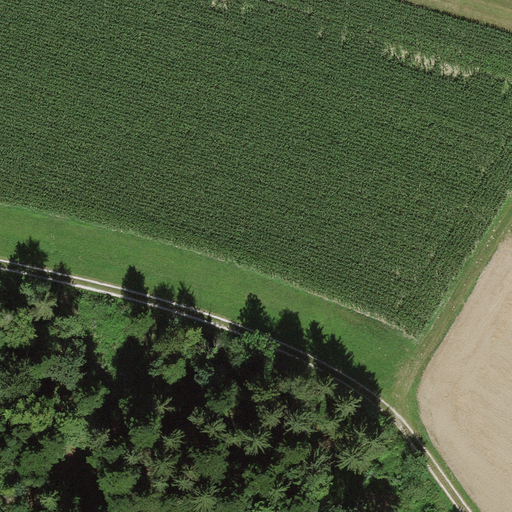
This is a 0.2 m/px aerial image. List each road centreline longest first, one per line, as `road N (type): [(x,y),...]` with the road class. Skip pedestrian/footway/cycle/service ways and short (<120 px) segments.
road 1 (track): [(0,270),(220,325),(328,373),(388,407),(467,511)]
road 2 (track): [(511,202),(388,407)]
